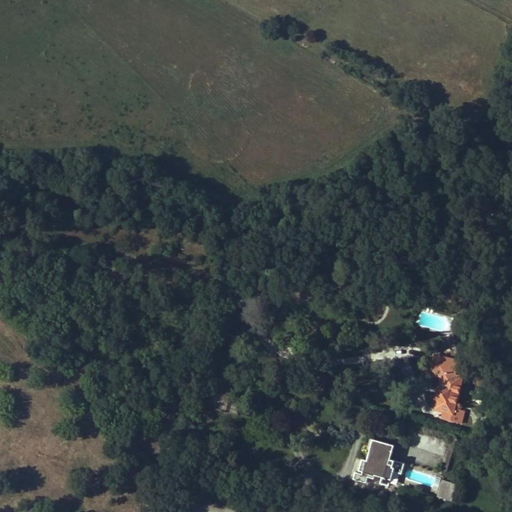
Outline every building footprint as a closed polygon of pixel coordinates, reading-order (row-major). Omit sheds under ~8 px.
[(446,287),(443,300),(452,303),(455,289),(446,287)] [(446,412),(444,420),(460,424),(463,411),(453,408),(461,377),(454,376),(458,362),(433,355),(429,367),(435,375),(440,376),(442,381),(440,387),(437,399),(440,400),(438,410),(443,412),(446,412)] [(310,374),(307,389),(322,392),(325,377),(310,374)] [(354,472),(353,478),(365,482),(367,476),(372,478),(374,474),(381,477),(379,483),(387,485),(391,471),(400,473),(403,462),(388,458),(392,445),(371,439),(365,460),(361,459),(358,470),(363,471),(362,474),(354,472)] [(442,480),(437,497),(451,501),(457,484),(442,480)]
